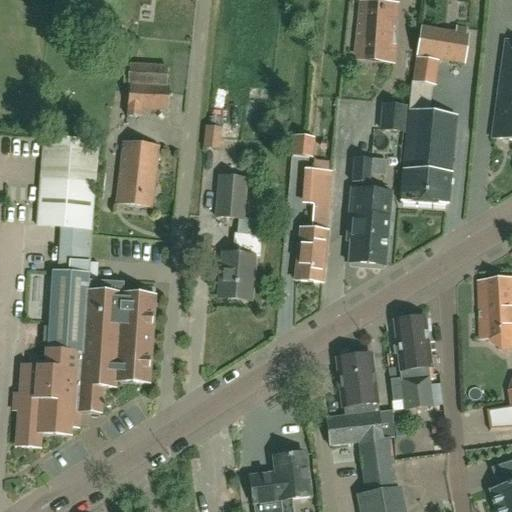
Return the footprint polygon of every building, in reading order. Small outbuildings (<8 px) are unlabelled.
[(355,0),(356,1),(359,1),(354,60),(393,63),(397,5),(373,3),(373,0),(355,0)] [(421,28),(416,58),(412,83),(435,87),(439,62),(465,66),(469,36),(421,28)] [(511,42),(504,41),(490,138),(511,140),(511,42)] [(167,66),(129,64),(128,86),(129,86),(126,117),(140,119),(140,112),(167,113),(169,87),(166,87),(167,66)] [(404,107),(383,105),(381,130),(402,132),(404,107)] [(400,203),(447,207),(455,118),(428,115),(409,114),(400,203)] [(212,118),(211,128),(205,127),(202,149),(220,151),(224,120),(212,118)] [(102,416),(104,390),(117,391),(117,383),(150,385),(156,296),(123,294),(124,285),(87,283),(97,144),(42,140),(36,228),(60,229),(58,262),(68,263),(67,274),(51,273),(46,352),(44,369),(21,367),(19,396),(14,395),(13,413),(18,413),(16,449),(38,450),(39,435),(68,437),(69,430),(77,430),(78,414),(102,416)] [(158,148),(122,144),(115,204),(151,208),(158,148)] [(351,184),(369,185),(371,160),(353,158),(351,184)] [(332,172),(329,172),(315,171),(311,171),(310,181),(308,206),(316,208),(314,231),(300,230),(295,282),(321,284),(328,207),(330,207),(332,172)] [(214,217),(238,219),(244,220),(247,180),(218,177),(214,217)] [(372,216),(367,266),(385,267),(389,218),(391,194),(386,194),(387,188),(374,187),(374,193),(372,216)] [(351,191),(350,203),(349,215),(348,214),(346,242),(350,242),(348,264),(367,266),(372,216),(374,193),(351,191)] [(234,235),(232,256),(222,255),(218,298),(250,301),(254,259),(260,260),(262,237),(262,235),(237,233),(234,235)] [(511,351),(511,281),(476,283),(478,342),(488,341),(501,352),(511,351)] [(429,321),(425,321),(425,318),(394,322),(396,345),(394,347),(395,355),(398,356),(401,380),(390,381),(393,403),(403,401),(404,409),(431,406),(428,381),(432,380),(429,353),(435,352),(434,344),(428,345),(426,334),(431,333),(429,321)] [(396,491),(390,439),(393,438),(390,412),(378,413),(375,394),(379,394),(378,386),(375,386),(375,384),(378,382),(377,374),(373,373),(371,356),(335,360),(338,380),(335,382),(336,391),(339,392),(341,409),(357,407),(358,416),(355,416),(326,420),(329,447),(358,444),(365,495),(360,496),(362,511),(403,511),(399,490),(396,491)] [(309,498),(307,481),(304,454),(273,458),(275,473),(270,474),(270,476),(248,478),(251,504),(253,503),(253,511),(293,511),(292,500),(309,498)] [(511,511),(511,461),(490,469),(497,488),(487,491),(494,511),(511,511)] [(422,477),(423,489),(447,487),(447,476),(422,477)]
